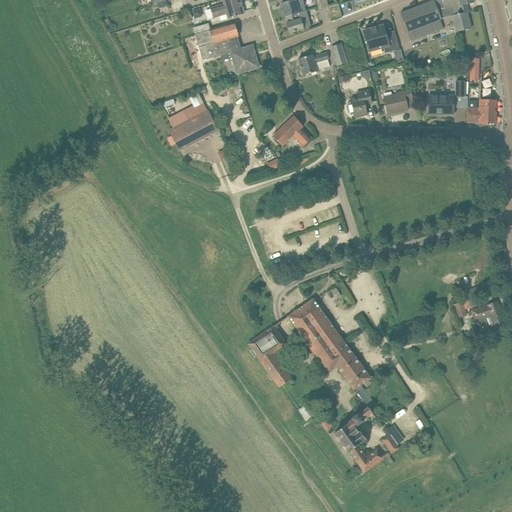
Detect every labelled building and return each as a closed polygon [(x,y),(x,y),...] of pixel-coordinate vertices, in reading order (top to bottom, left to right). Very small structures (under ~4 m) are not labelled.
[(222,0),(224,4),(210,8),(213,18),(227,14),(228,18),(243,14),(239,0),(222,0)] [(299,12),(306,10),(302,0),(291,0),(281,3),(285,17),(286,17),(291,15),(293,18),(300,16),(299,13),(299,12)] [(329,8),(326,0),(316,0),(319,10),(329,8)] [(434,0),(400,13),(407,33),(440,20),(442,19),(441,19),(452,15),(456,32),(471,28),(467,12),(465,4),(473,2),(474,2),(473,0),(436,0),(434,1),(434,0)] [(291,15),(286,17),(288,23),(286,23),(289,33),(294,32),(296,31),(304,29),(304,28),(311,26),(306,10),(299,12),(299,13),(300,16),(293,18),(291,15)] [(200,32),(195,34),(198,45),(201,54),(203,60),(230,52),(237,74),(259,67),(258,67),(257,67),(256,62),(257,62),(255,56),(253,56),(253,53),(254,53),(252,46),(239,49),(235,37),(238,36),(235,22),(210,29),(200,32)] [(363,31),(369,51),(389,46),(383,25),(363,31)] [(347,63),(341,44),(331,46),(337,66),(347,63)] [(313,55),(298,59),(303,76),(318,71),(317,70),(323,68),(321,61),(328,59),(329,59),(327,52),(313,56),(313,55)] [(464,97),(464,81),(456,81),(456,97),(464,97)] [(372,103),(369,90),(357,93),(358,97),(351,99),(351,102),(348,103),(346,106),(348,113),(351,115),(354,114),(355,117),(367,115),(365,105),(372,103)] [(404,93),(384,98),(387,113),(399,110),(400,112),(408,110),(406,99),(413,98),(411,90),(403,92),(404,93)] [(453,114),(454,96),(429,96),(428,114),(429,114),(429,112),(441,112),(441,114),(453,114)] [(468,101),(468,106),(467,106),(467,122),(495,123),(496,101),(495,100),(495,101),(480,100),(480,107),(477,107),(477,101),(468,101)] [(207,110),(168,130),(179,151),(218,130),(207,110)] [(303,126),(294,116),(273,136),(282,146),(292,135),(303,147),(311,139),(301,128),(303,126)] [(225,150),(218,152),(221,159),(227,156),(225,150)] [(267,164),(270,171),(281,166),(278,159),(267,164)] [(476,287),(459,293),(462,302),(453,305),(458,319),(467,316),(465,309),(469,308),(469,307),(477,304),(475,298),(480,296),(476,287)] [(302,337),(327,319),(313,299),(287,317),(302,337)] [(487,305),(472,311),(475,321),(476,321),(480,331),(496,326),(495,323),(503,321),(497,301),(487,304),(487,305)] [(302,337),(316,357),(342,338),(327,319),(302,337)] [(274,325),(248,344),(279,387),(293,378),(274,352),(287,344),(274,325)] [(328,373),(337,367),(354,355),(342,338),(316,357),(328,373)] [(337,367),(354,390),(361,385),(371,378),(354,355),(337,367)] [(374,396),(383,407),(398,395),(390,384),(374,396)] [(354,390),(358,397),(359,397),(367,407),(368,407),(375,403),(369,394),(376,389),(373,385),(365,390),(361,385),(354,390)] [(311,418),(319,413),(312,402),(304,407),(311,418)] [(371,412),(367,407),(366,408),(357,415),(356,413),(355,414),(334,430),(364,472),(383,458),(377,449),(366,456),(358,444),(365,439),(360,432),(359,432),(355,427),(361,423),(365,420),(365,419),(372,413),(371,412)] [(394,425),(387,429),(390,434),(382,439),(391,453),(399,448),(397,445),(404,440),(394,425)]
